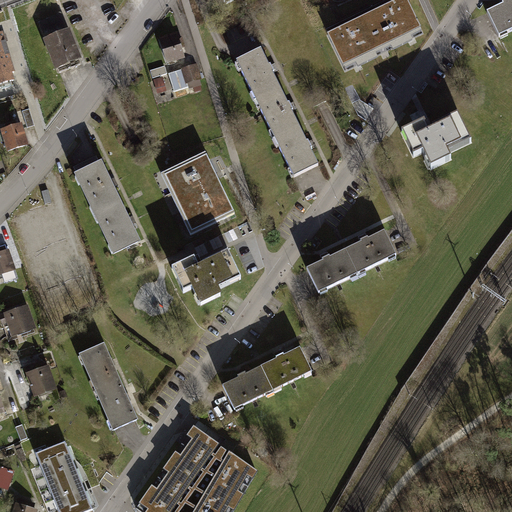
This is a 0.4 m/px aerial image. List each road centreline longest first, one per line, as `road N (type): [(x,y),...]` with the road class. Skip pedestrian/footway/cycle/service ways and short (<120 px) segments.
road 1 (residential): [(110,511),(471,0)]
road 2 (residential): [(161,0),(47,155),(0,204)]
road 3 (track): [(511,398),(400,473),(380,511)]
